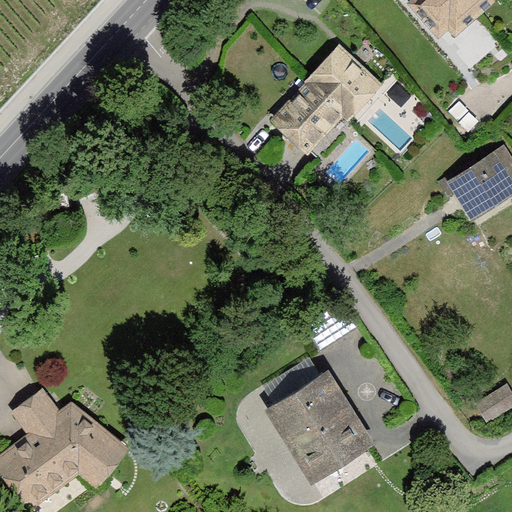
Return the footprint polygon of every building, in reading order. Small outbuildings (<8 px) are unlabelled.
[(417,0),(413,4),(438,32),(448,23),(459,36),(500,0),(417,0)] [(344,43),(270,117),(307,154),(351,111),(360,120),(390,90),(344,43)] [(511,145),(511,143),(446,179),(470,221),(511,197),(511,145)] [(339,347),(274,389),(320,463),(386,420),(339,347)] [(475,399),(488,420),(511,405),(511,389),(506,381),(475,399)] [(29,434),(0,455),(0,470),(32,509),(80,475),(107,487),(133,445),(75,402),(61,414),(47,387),(11,410),(29,434)]
